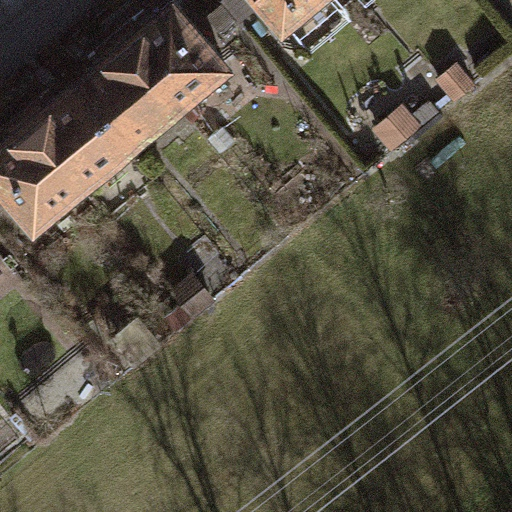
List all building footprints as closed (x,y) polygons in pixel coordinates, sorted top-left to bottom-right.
[(172,0),(167,0),(120,41),(185,117),(236,73),(172,0)] [(242,0),(226,14),(249,40),(266,26),(282,44),(291,36),(315,64),(352,32),(329,4),(333,0),(242,0)] [(352,0),(364,13),(379,0),(352,0)] [(120,41),(69,85),(134,161),(185,117),(120,41)] [(444,82),(464,109),(486,92),(466,65),(444,82)] [(69,85),(18,128),(83,204),(134,161),(69,85)] [(401,113),(375,134),(397,161),(423,139),(401,113)] [(18,128),(0,143),(0,210),(32,248),(83,204),(18,128)] [(217,309),(196,282),(171,301),(193,328),(217,309)] [(134,373),(159,352),(139,329),(114,350),(134,373)] [(0,445),(0,484),(36,460),(17,433),(0,445)]
